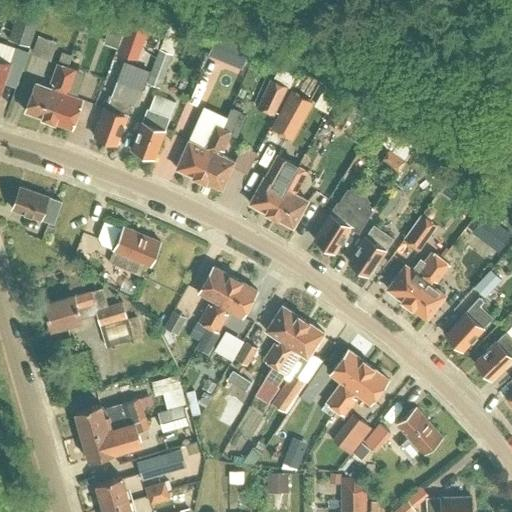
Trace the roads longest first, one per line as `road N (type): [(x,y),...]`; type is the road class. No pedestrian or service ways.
road 1 (residential): [(511,456),(444,375),(343,293),(267,246),(80,167),(0,143)]
road 2 (residential): [(67,511),(0,280)]
